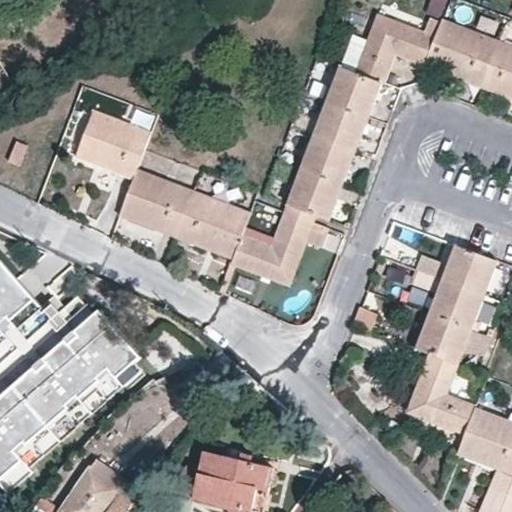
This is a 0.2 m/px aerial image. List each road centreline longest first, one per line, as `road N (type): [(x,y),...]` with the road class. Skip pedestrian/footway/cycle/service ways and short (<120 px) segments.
road 1 (residential): [(0,209),(188,299),(242,331),(300,383)]
road 2 (residential): [(392,174),(300,383)]
road 3 (residential): [(300,383),(423,511)]
road 4 (residential): [(511,143),(424,110),(415,113),(392,174)]
road 5 (residential): [(392,174),(511,220)]
